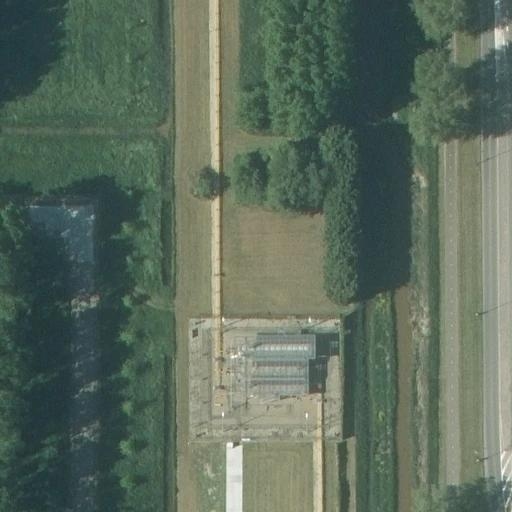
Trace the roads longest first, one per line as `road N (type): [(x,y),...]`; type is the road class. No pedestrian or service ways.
road 1 (tertiary): [(501,28),(488,77),(492,442),(506,481)]
road 2 (unknown): [(0,213),(63,214),(85,245),(80,511)]
road 3 (track): [(215,306),(213,0)]
